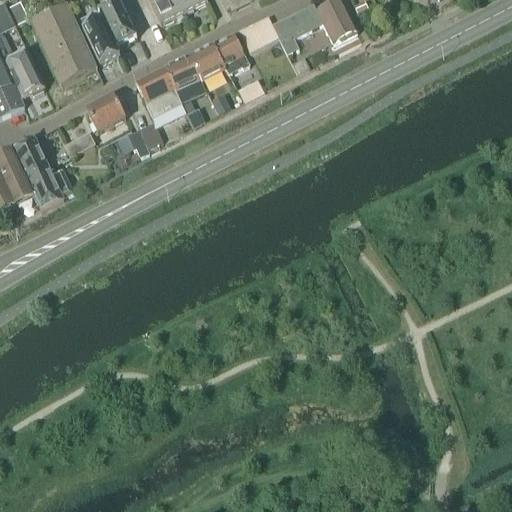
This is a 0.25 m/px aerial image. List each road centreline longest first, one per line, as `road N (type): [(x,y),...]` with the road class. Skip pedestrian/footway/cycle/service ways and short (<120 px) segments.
road 1 (primary): [(0,276),(511,11)]
road 2 (residential): [(295,0),(0,150)]
